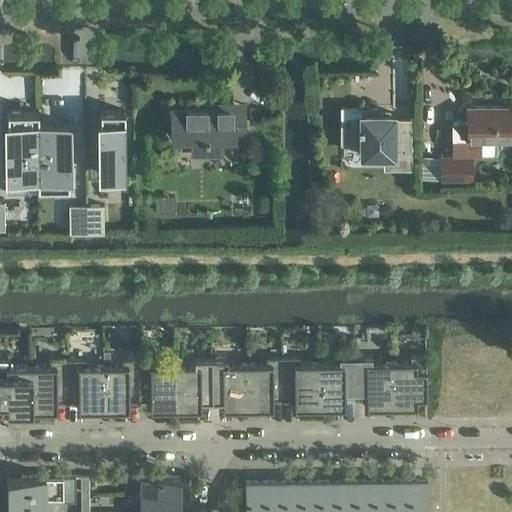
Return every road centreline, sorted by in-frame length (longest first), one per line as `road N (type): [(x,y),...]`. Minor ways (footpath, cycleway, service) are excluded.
road 1 (unclassified): [(73,14),(511,11)]
road 2 (residential): [(214,442),(511,440)]
road 3 (residential): [(0,445),(214,442)]
